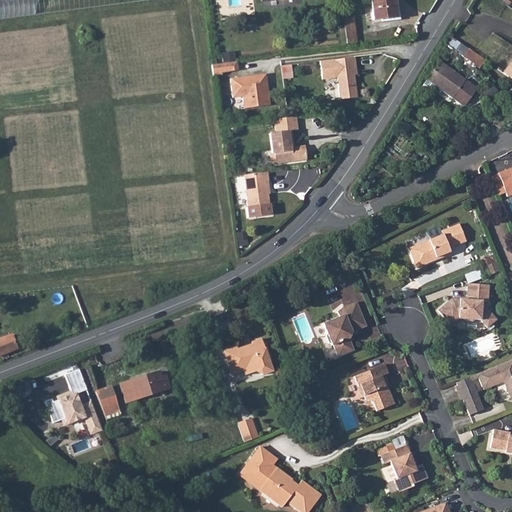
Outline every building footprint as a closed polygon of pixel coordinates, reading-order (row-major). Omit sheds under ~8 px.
[(370,0),(372,19),(396,17),(393,0),(370,0)] [(346,43),(355,42),(352,17),(343,18),(346,43)] [(469,50),(463,58),(479,69),(485,61),(469,50)] [(223,52),(223,60),(235,60),(235,52),(223,52)] [(511,55),(502,71),(511,78),(511,55)] [(433,57),(422,76),(462,106),(475,89),(433,57)] [(318,62),(320,79),(336,77),(338,99),(354,97),(352,75),(346,76),(345,72),(354,71),(352,58),(344,59),(318,62)] [(237,70),(235,61),(210,65),(211,73),(211,76),(221,74),(221,72),(237,70)] [(292,64),(283,66),(285,78),(294,77),(292,64)] [(269,105),(265,80),(258,81),(258,75),(229,79),(232,97),(241,96),(242,101),(250,100),(251,107),(269,105)] [(435,86),(426,79),(419,88),(427,94),(429,93),(435,86)] [(250,100),(242,101),(243,108),(251,107),(250,100)] [(271,154),(273,154),(274,163),(306,158),(304,145),(296,146),(294,149),(290,150),(288,131),(296,130),(295,116),(275,118),(277,133),(274,133),(268,134),(271,154)] [(511,166),(501,171),(510,194),(511,193),(511,190),(511,188),(511,187),(511,166)] [(501,171),(496,173),(496,174),(504,191),(506,196),(510,194),(501,171)] [(246,217),(270,213),(269,204),(268,204),(265,179),(267,179),(266,172),(242,175),(246,207),(245,207),(246,217)] [(496,174),(490,177),(497,194),(504,191),(496,174)] [(440,235),(407,249),(415,268),(434,261),(435,258),(439,256),(440,258),(450,254),(447,249),(465,242),(458,224),(439,232),(440,235)] [(497,263),(496,261),(484,265),(488,275),(499,270),(497,263)] [(469,283),(482,278),(479,270),(466,274),(469,283)] [(450,298),(437,310),(450,325),(457,319),(464,319),(465,321),(472,321),(473,320),(479,320),(486,328),(495,319),(483,306),(480,306),(480,301),(487,301),(488,285),(466,283),(465,299),(450,298)] [(338,318),(322,324),(326,334),(324,337),(327,343),(331,344),(331,346),(332,345),(337,357),(352,350),(347,339),(351,332),(365,326),(355,302),(342,308),(336,313),(338,318)] [(0,354),(16,348),(10,335),(0,338),(0,354)] [(261,344),(260,340),(250,343),(250,345),(236,350),(235,348),(222,352),(230,375),(242,371),(244,375),(259,370),(260,375),(271,372),(267,361),(269,360),(264,343),(261,344)] [(488,373),(477,378),(481,388),(494,382),(495,385),(505,381),(508,386),(506,387),(508,392),(509,391),(511,397),(511,359),(511,360),(486,370),(488,373)] [(379,378),(382,377),(387,374),(383,365),(354,377),(357,386),(359,385),(365,400),(372,403),(376,412),(393,405),(386,386),(383,388),(379,378)] [(86,390),(78,370),(64,376),(71,392),(64,395),(65,398),(58,401),(53,403),(51,400),(44,403),(53,424),(62,421),(65,419),(68,425),(84,418),(91,434),(102,430),(91,402),(80,406),(75,394),(86,390)] [(486,370),(455,383),(456,386),(470,381),(477,378),(488,373),(486,370)] [(157,371),(118,383),(124,401),(168,388),(164,375),(159,377),(157,371)] [(470,381),(456,386),(462,400),(476,394),(470,381)] [(494,382),(481,388),(482,391),(495,385),(494,382)] [(110,386),(94,392),(103,415),(117,410),(110,386)] [(476,394),(462,400),(468,416),(482,410),(476,394)] [(236,423),(243,443),(257,437),(250,418),(236,423)] [(511,436),(509,436),(509,433),(493,430),(490,448),(505,451),(506,449),(511,450),(511,451),(511,454),(511,436)] [(278,459),(261,446),(239,473),(282,507),(286,501),(299,511),(307,511),(320,496),(301,481),(296,488),(290,483),(292,480),(273,465),(278,459)] [(406,446),(396,449),(400,458),(409,454),(406,446)] [(400,458),(396,449),(380,456),(384,465),(389,463),(396,479),(393,481),(399,494),(413,488),(412,485),(427,479),(421,465),(414,468),(413,465),(414,464),(410,454),(409,454),(400,458)]
